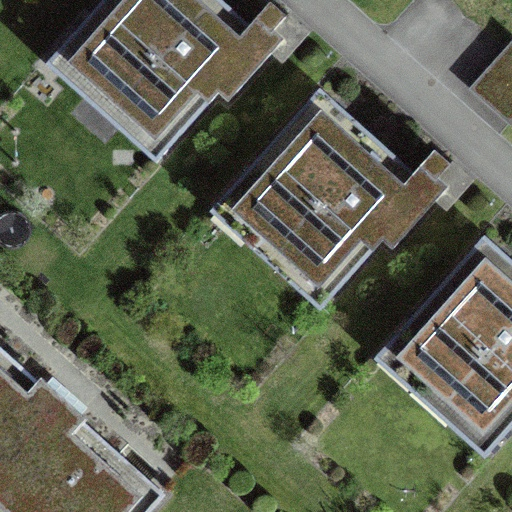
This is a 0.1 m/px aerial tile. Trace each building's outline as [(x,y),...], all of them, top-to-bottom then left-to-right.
[(242,27),(211,0),(105,0),(63,47),(157,131),(207,74),(230,95),(282,36),(255,12),(242,27)] [(511,123),(511,42),(470,90),(511,126),(511,123)] [(411,178),(317,95),(228,194),(334,288),(385,232),(400,245),(452,187),(424,163),(411,178)] [(511,302),(472,266),(385,362),(487,454),(511,426),(511,302)] [(146,511),(164,492),(0,352),(0,475),(43,511),(146,511)]
